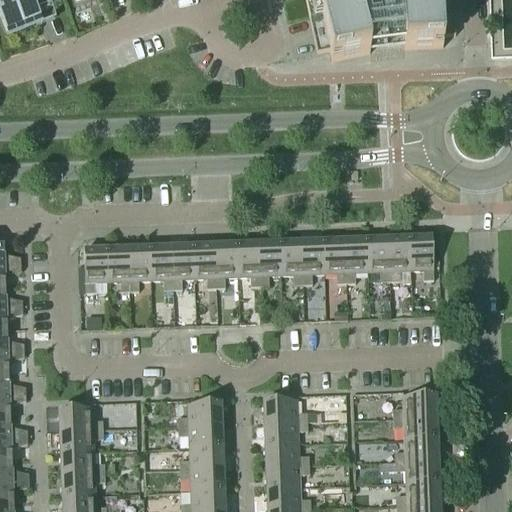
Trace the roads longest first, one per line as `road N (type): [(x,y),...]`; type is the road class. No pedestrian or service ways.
road 1 (residential): [(486,361),(277,363),(255,382),(239,383),(208,366),(76,369),(59,338),(55,233)]
road 2 (tertiary): [(432,122),(0,135)]
road 3 (tertiary): [(207,168),(434,154)]
road 4 (residential): [(0,78),(204,12)]
road 5 (tertiary): [(0,176),(207,168)]
road 6 (residential): [(55,233),(82,218),(207,214),(207,168)]
road 7 (tertiary): [(486,361),(478,183)]
road 8 (residential): [(204,12),(242,5),(271,22),(271,48),(257,61),(232,60),(218,45)]
road 9 (tertiary): [(492,511),(486,361)]
